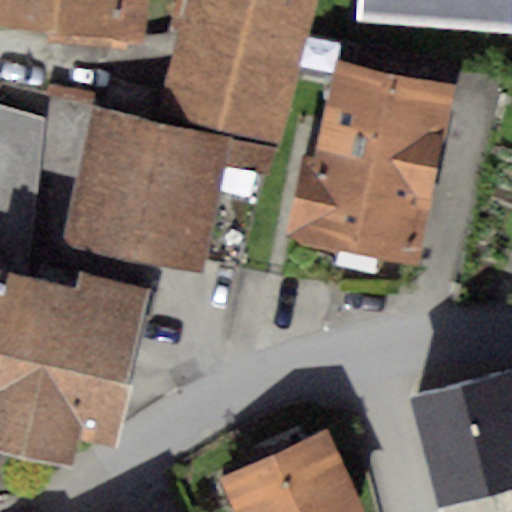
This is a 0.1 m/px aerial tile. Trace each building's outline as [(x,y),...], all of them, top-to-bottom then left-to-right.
[(0,0),(0,29),(149,44),(153,2),(133,0),(0,0)] [(316,0),(194,0),(183,45),(159,39),(143,100),(281,136),(316,0)] [(511,0),(360,0),(359,24),(511,33),(511,0)] [(458,86),(343,61),(322,162),(312,160),(296,234),(420,261),(458,86)] [(239,142),(90,102),(57,223),(206,264),(239,142)] [(78,289),(0,273),(0,451),(76,467),(80,446),(122,455),(157,280),(82,265),(78,289)] [(511,378),(419,403),(446,504),(511,486),(511,378)] [(367,511),(329,431),(225,480),(239,511),(367,511)]
